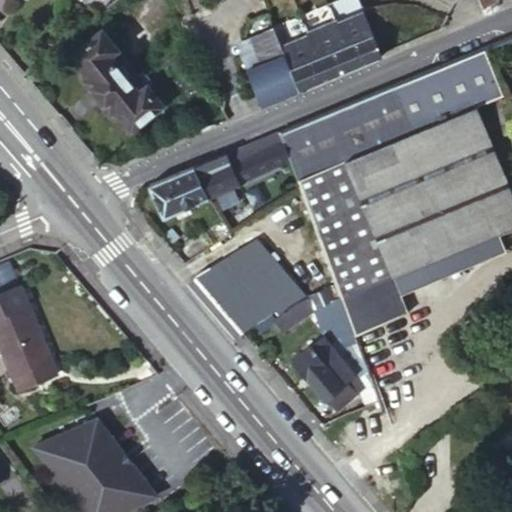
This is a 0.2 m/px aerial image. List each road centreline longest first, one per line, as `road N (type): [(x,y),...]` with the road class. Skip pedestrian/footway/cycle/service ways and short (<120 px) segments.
road 1 (residential): [(72,200),(511,17)]
road 2 (primary): [(335,511),(72,200)]
